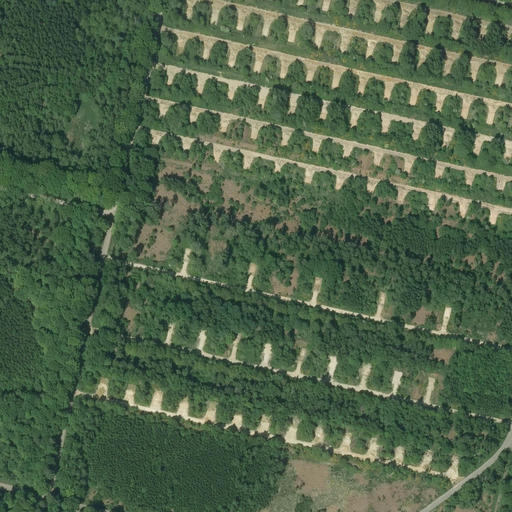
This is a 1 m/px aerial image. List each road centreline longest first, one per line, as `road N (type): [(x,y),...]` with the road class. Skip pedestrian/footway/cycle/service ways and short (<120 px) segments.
road 1 (unknown): [(88,329),(511,420)]
road 2 (unknown): [(104,258),(511,349)]
road 3 (unknown): [(74,394),(467,481)]
road 4 (unknown): [(135,127),(511,212)]
road 5 (unknown): [(142,99),(511,180)]
road 6 (unknown): [(148,63),(511,145)]
road 7 (unknown): [(157,29),(511,106)]
road 8 (unknown): [(200,0),(511,68)]
road 9 (track): [(104,258),(47,511)]
road 10 (track): [(163,0),(112,216)]
road 11 (unknown): [(375,0),(511,30)]
